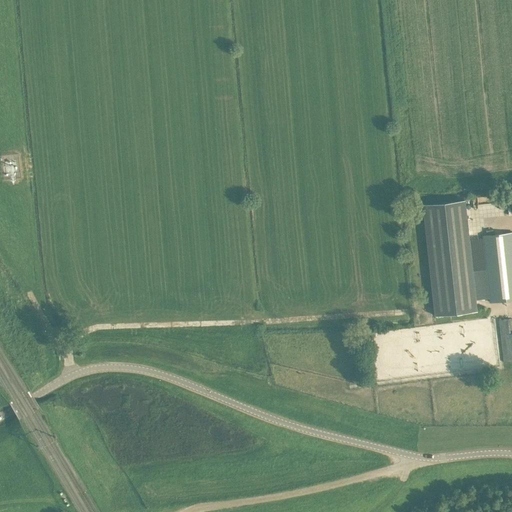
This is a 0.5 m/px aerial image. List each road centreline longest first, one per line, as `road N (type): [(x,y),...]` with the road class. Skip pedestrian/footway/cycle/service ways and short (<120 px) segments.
road 1 (unclassified): [(0,418),(77,374),(125,367),(282,423),(419,458),(511,454)]
road 2 (unknown): [(409,315),(100,327),(74,337),(65,380)]
